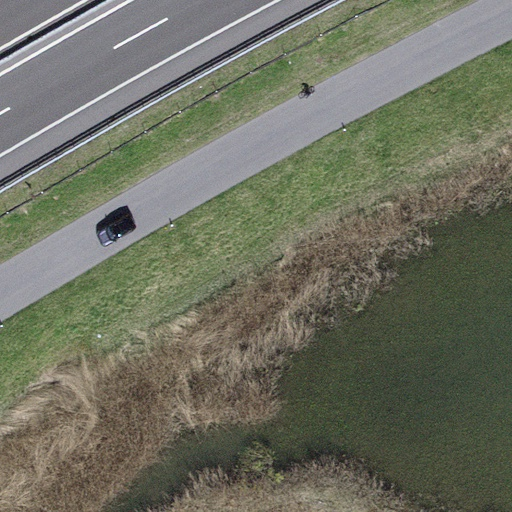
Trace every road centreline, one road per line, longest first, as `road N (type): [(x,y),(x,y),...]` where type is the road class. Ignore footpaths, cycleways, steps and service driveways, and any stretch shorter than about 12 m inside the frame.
road 1 (unclassified): [(511,13),(175,190),(0,298)]
road 2 (motorway): [(0,113),(208,0)]
